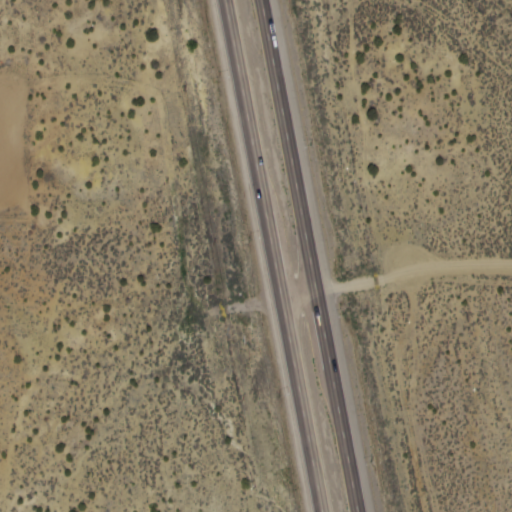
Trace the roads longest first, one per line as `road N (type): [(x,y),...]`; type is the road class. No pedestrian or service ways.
road 1 (trunk): [(225,0),(322,511)]
road 2 (trunk): [(350,511),(260,0)]
road 3 (track): [(511,266),(198,319)]
